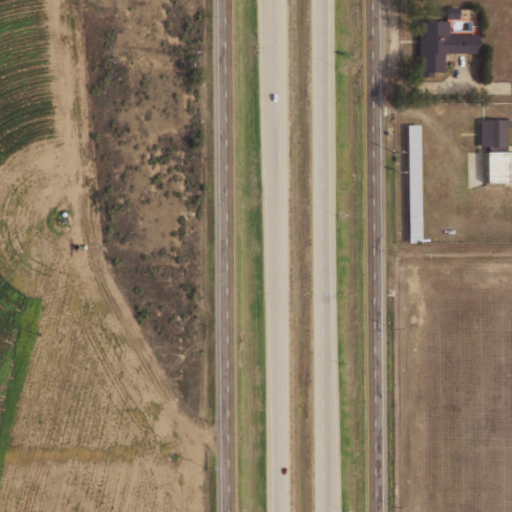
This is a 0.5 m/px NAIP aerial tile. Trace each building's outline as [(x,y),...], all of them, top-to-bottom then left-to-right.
[(442,7),(442,18),(455,18),(455,7),(442,7)] [(416,21),(416,77),(429,77),(429,72),(441,72),(442,53),(475,53),(475,35),(445,35),(445,21),(416,21)] [(477,120),(477,147),(504,147),(504,128),(511,128),(511,119),(477,120)] [(404,124),(405,243),(418,243),(417,124),(404,124)] [(481,152),(481,182),(511,182),(511,165),(511,152),(481,152)]
